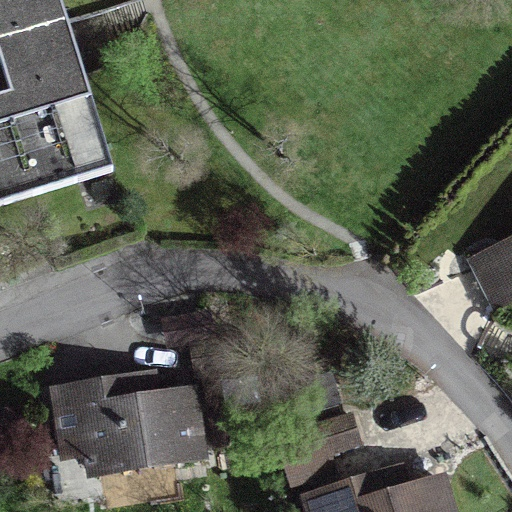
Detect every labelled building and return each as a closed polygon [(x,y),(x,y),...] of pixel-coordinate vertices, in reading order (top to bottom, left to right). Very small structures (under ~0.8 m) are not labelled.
[(0,0),(0,43),(67,23),(59,0),(0,0)] [(0,99),(0,205),(112,171),(67,23),(0,43),(0,63),(10,97),(0,99)] [(511,248),(481,263),(499,300),(511,293),(511,248)] [(191,346),(196,376),(255,366),(250,337),(191,346)] [(51,391),(61,454),(91,450),(95,475),(199,459),(188,392),(157,397),(153,377),(139,379),(138,376),(51,391)] [(0,411),(0,441),(30,437),(25,408),(0,411)] [(276,439),(291,487),(308,482),(302,463),(359,445),(350,416),(276,439)] [(311,511),(448,511),(438,479),(405,490),(399,470),(387,473),(386,471),(307,498),(311,511)]
